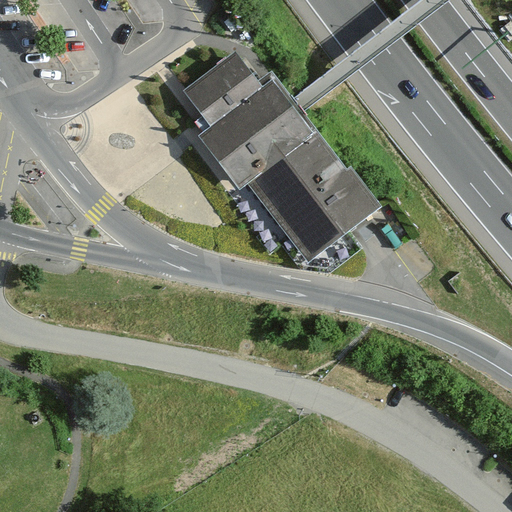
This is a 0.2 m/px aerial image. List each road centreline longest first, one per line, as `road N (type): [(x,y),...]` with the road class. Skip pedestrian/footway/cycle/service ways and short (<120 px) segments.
road 1 (motorway): [(339,0),(511,218)]
road 2 (motorway): [(511,107),(427,0)]
